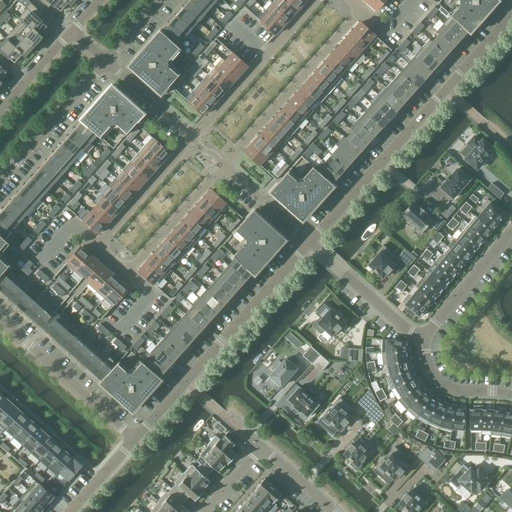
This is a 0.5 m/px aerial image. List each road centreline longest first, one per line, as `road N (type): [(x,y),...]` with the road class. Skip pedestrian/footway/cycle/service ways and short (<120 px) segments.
road 1 (residential): [(511,14),(311,242)]
road 2 (residential): [(311,242),(134,439)]
road 3 (residential): [(361,8),(224,163)]
road 4 (residential): [(195,138),(316,0)]
road 5 (residential): [(0,318),(134,439)]
road 6 (residential): [(0,181),(109,61)]
road 7 (residential): [(224,163),(125,273)]
road 8 (residential): [(96,246),(195,138)]
road 9 (residential): [(311,242),(422,336)]
road 10 (residential): [(511,232),(422,336)]
road 11 (residential): [(422,336),(435,381),(511,393)]
